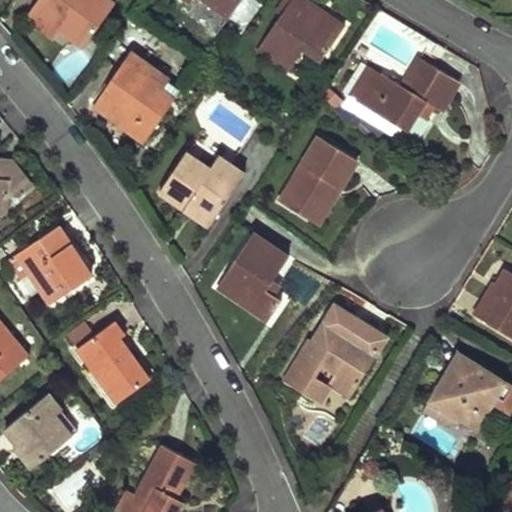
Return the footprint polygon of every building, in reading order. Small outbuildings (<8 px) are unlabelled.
[(113,6),(104,0),(39,0),(25,19),(55,41),(61,32),(83,48),(113,6)] [(182,0),(190,6),(193,3),(225,27),(244,0),(182,0)] [(346,31),(300,0),(293,0),(258,52),(290,74),(305,53),(322,65),(346,31)] [(170,83),(130,55),(93,108),(144,144),(179,94),(168,86),(170,83)] [(367,69),(348,100),(407,136),(414,123),(424,129),(436,110),(446,116),(462,90),(419,64),(403,90),(367,69)] [(359,158),(322,136),(282,201),(320,223),(359,158)] [(160,194),(209,227),(244,174),(218,157),(210,168),(188,153),(160,194)] [(0,215),(6,210),(8,197),(17,198),(28,189),(5,159),(0,158),(0,215)] [(56,229),(16,255),(48,303),(87,278),(56,229)] [(289,256),(254,233),(218,286),(269,320),(282,301),(266,291),(289,256)] [(511,269),(508,267),(497,284),(494,282),(475,312),(511,335),(511,269)] [(337,303),(315,337),(311,334),(285,376),(319,398),(328,383),(348,395),(386,334),(337,303)] [(0,376),(26,356),(0,322),(0,376)] [(76,348),(116,402),(148,378),(118,337),(121,335),(111,322),(76,348)] [(511,409),(511,382),(463,353),(427,412),(450,426),(459,423),(476,434),(489,414),(504,423),(511,409)] [(49,392),(3,427),(33,465),(78,430),(49,392)] [(315,448),(335,425),(319,412),(300,435),(315,448)] [(114,511),(179,511),(181,508),(174,504),(196,463),(161,444),(135,493),(128,489),(114,511)] [(511,475),(504,471),(481,511),(510,511),(511,511),(511,475)]
